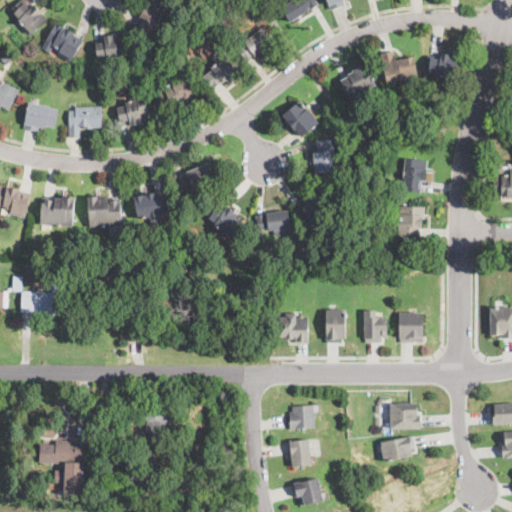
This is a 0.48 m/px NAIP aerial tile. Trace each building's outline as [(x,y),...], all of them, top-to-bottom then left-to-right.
[(23,0),(30,7),(31,8),(34,4),(48,19),(32,34),(19,21),(20,20),(11,9),(20,0),(23,0)] [(169,16),(155,39),(134,26),(147,5),(144,3),(146,0),(153,0),(167,8),(165,13),(169,16)] [(299,16),(290,21),(282,7),(293,0),(313,0),(316,5),(299,16)] [(341,0),(343,4),(330,9),(326,0),(341,0)] [(224,26),(219,30),(214,24),(219,20),(224,26)] [(83,38),(71,60),(58,53),(60,49),(53,45),(49,52),(41,47),(55,22),(83,38)] [(275,44),(268,50),(263,54),(259,49),(246,60),(236,48),(262,27),(275,44)] [(123,31),(127,56),(107,59),(106,56),(95,57),(92,41),(104,39),(104,34),(123,31)] [(12,56),(7,62),(0,56),(5,50),(12,56)] [(393,50),(395,59),(413,55),(417,75),(386,81),(380,53),(393,50)] [(460,54),(457,77),(437,75),(437,73),(429,72),(429,71),(426,70),(428,54),(441,55),(441,52),(460,54)] [(226,56),(239,73),(228,81),(226,78),(211,88),(203,77),(213,70),(212,67),(217,63),(216,62),(226,56)] [(362,91),(350,97),(341,80),(349,76),(348,74),(353,71),(352,69),(355,68),(365,63),(376,84),(362,91)] [(174,108),(165,112),(156,90),(172,83),(171,81),(185,75),(194,95),(175,104),(176,107),(174,108)] [(18,91),(9,108),(2,104),(0,107),(0,79),(19,89),(18,91)] [(140,122),(140,125),(131,127),(129,122),(117,125),(113,108),(126,104),(126,101),(131,100),(129,93),(142,90),(150,119),(140,122)] [(57,108),(54,127),(39,125),(38,130),(23,128),(27,101),(49,105),(49,107),(57,108)] [(299,101),(306,110),(309,108),(320,121),(302,136),(296,129),(294,131),(290,125),(289,126),(280,116),(299,101)] [(101,105),(101,127),(83,127),(83,125),(79,125),(79,136),(69,137),(69,110),(75,110),(75,106),(101,105)] [(335,158),(335,168),(336,171),(315,172),(315,167),(310,167),(310,164),(309,158),(314,158),(314,151),(318,151),(317,139),(333,138),(335,158)] [(428,172),(427,179),(422,179),(421,192),(403,191),(406,159),(428,160),(428,172)] [(206,163),(213,180),(182,191),(177,176),(184,173),(185,176),(189,174),(187,170),(206,163)] [(503,166),(503,172),(511,171),(511,195),(493,195),(493,166),(503,166)] [(30,192),(25,215),(10,212),(11,209),(0,206),(0,185),(20,189),(20,190),(30,192)] [(319,213),(312,222),(301,213),(304,209),(302,208),(309,199),(305,196),(312,187),(329,201),(319,213)] [(155,192),(156,199),(168,196),(171,214),(160,216),(161,222),(151,224),(150,216),(138,219),(133,197),(143,195),(143,196),(146,195),(146,194),(155,192)] [(97,196),(98,198),(108,197),(109,204),(110,204),(110,200),(118,200),(118,204),(121,204),(122,224),(90,227),(87,197),(97,196)] [(67,197),(75,198),(72,227),(41,225),(43,198),(55,199),(55,197),(62,198),(62,197),(67,197)] [(224,208),(225,209),(227,206),(243,218),(231,236),(214,225),(216,222),(206,216),(215,203),(224,208)] [(420,238),(395,238),(395,223),(401,223),(401,206),(423,206),(423,226),(420,226),(420,238)] [(283,228),(283,233),(274,235),(273,229),(258,231),(256,215),(288,210),(291,227),(283,228)] [(311,254),(304,258),(301,253),(308,249),(311,254)] [(21,289),(12,289),(13,274),(22,274),(21,289)] [(21,289),(35,290),(35,285),(50,286),(51,275),(64,276),(63,313),(45,313),(45,311),(21,310),(21,289)] [(172,294),(172,313),(134,313),(135,294),(172,294)] [(511,305),(511,336),(501,336),(501,333),(490,333),(490,305),(511,305)] [(347,307),(346,336),(339,336),(339,341),(325,340),(326,308),(331,308),(331,306),(347,307)] [(377,315),(379,314),(379,312),(382,312),(382,315),(387,315),(387,336),(381,336),(381,340),(365,341),(364,309),(377,308),(377,315)] [(294,310),(294,311),(297,311),(297,315),(308,315),(308,341),(296,341),(295,337),(286,337),(286,335),(278,335),(278,315),(286,315),(286,312),(289,312),(289,310),(294,310)] [(400,341),(399,312),(409,312),(424,311),(425,340),(400,341)] [(179,407),(175,424),(170,423),(166,447),(148,444),(150,432),(145,431),(147,420),(138,418),(141,399),(179,407)] [(511,422),(492,423),(490,402),(511,401),(511,422)] [(418,402),(418,413),(421,413),(421,426),(390,427),(390,420),(388,418),(388,415),(391,414),(390,410),(389,410),(389,406),(390,406),(390,402),(418,402)] [(315,425),(290,427),(289,410),(292,410),(292,404),(313,403),(315,425)] [(511,455),(502,456),(500,431),(511,430),(511,455)] [(412,454),(384,460),(381,444),(382,444),(381,440),(413,434),(416,446),(411,447),(412,454)] [(292,465),(289,439),(308,437),(312,462),(292,465)] [(69,440),(69,445),(83,446),(83,463),(40,462),(40,444),(55,444),(55,440),(69,440)] [(155,466),(159,467),(160,464),(165,465),(162,481),(159,480),(159,484),(157,484),(155,491),(136,488),(138,480),(122,477),(124,470),(128,471),(130,461),(155,466)] [(97,479),(87,480),(87,472),(97,472),(97,479)] [(323,497),(301,504),(298,495),(296,496),(292,482),(317,475),(323,497)]
